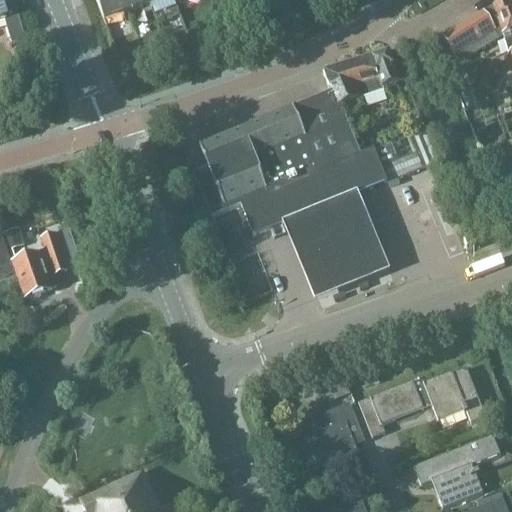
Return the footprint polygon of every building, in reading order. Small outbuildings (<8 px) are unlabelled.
[(0,0),(0,23),(3,23),(9,45),(24,41),(11,0),(0,0)] [(94,0),(103,22),(127,13),(122,0),(94,0)] [(122,0),(127,13),(150,4),(147,0),(122,0)] [(492,8),(482,12),(499,39),(502,37),(504,41),(503,41),(511,67),(511,2),(493,9),(492,8)] [(499,39),(482,12),(442,37),(459,63),(463,60),(499,39)] [(387,56),(360,65),(371,91),(380,87),(381,91),(398,85),(387,56)] [(371,91),(360,65),(323,77),(331,95),(370,191),(439,163),(427,133),(408,140),(411,148),(405,150),(407,154),(382,165),(380,160),(377,162),(373,152),(372,153),(369,146),(357,151),(340,109),(364,100),(362,94),(371,91)] [(356,197),(370,191),(331,95),(199,149),(208,171),(193,177),(210,219),(210,220),(240,208),(253,239),(282,227),(356,197)] [(314,306),(388,275),(374,242),(356,197),(282,227),(299,269),(314,306)] [(17,281),(24,302),(28,301),(30,304),(40,301),(40,297),(52,292),(52,291),(59,289),(55,278),(67,274),(67,272),(82,267),(69,232),(66,227),(58,230),(59,235),(40,242),(45,254),(13,266),(18,281),(17,281)] [(0,237),(0,269),(10,266),(0,237)] [(432,409),(437,422),(438,424),(465,413),(470,425),(485,419),(466,370),(424,387),(423,384),(412,388),(411,385),(357,406),(371,441),(385,436),(382,428),(432,409)] [(345,427),(355,423),(348,406),(287,430),(294,448),(306,443),(318,472),(338,464),(344,479),(362,472),(345,427)] [(471,468),(499,457),(492,438),(413,470),(420,489),(431,485),(441,511),(443,511),(483,496),(471,468)] [(179,511),(177,505),(162,511),(160,511),(143,474),(79,504),(83,511),(179,511)] [(477,505),(479,511),(475,511),(505,511),(500,496),(477,505)] [(363,511),(360,503),(338,511),(335,511),(331,501),(303,511),(363,511)]
